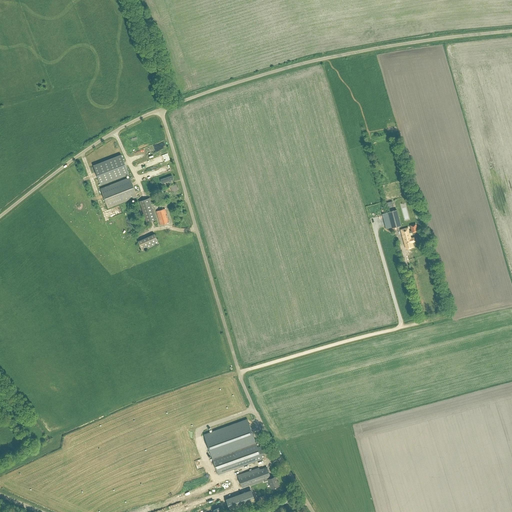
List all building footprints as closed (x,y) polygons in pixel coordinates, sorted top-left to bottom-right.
[(121,154),(93,165),(101,184),(128,174),(121,154)] [(153,174),(168,169),(167,166),(152,171),(153,174)] [(100,188),(108,208),(137,196),(130,177),(100,188)] [(139,201),(146,222),(156,219),(149,198),(139,201)] [(156,211),(160,225),(169,222),(167,215),(166,215),(165,214),(166,214),(165,208),(156,211)] [(391,228),(401,225),(396,209),(387,212),(391,228)] [(412,243),(411,242),(414,241),(413,238),(410,238),(409,233),(412,232),(412,233),(418,231),(416,224),(410,225),(411,230),(408,231),(407,227),(401,229),(405,245),(412,243)] [(138,241),(142,250),(158,243),(154,233),(138,241)] [(204,435),(212,458),(218,474),(264,458),(260,446),(257,447),(247,419),(204,435)] [(271,488),(279,486),(275,476),(270,478),(270,476),(267,467),(259,469),(259,467),(237,475),(242,487),(267,478),(271,488)] [(248,495),(227,501),(229,507),(250,501),(248,495)] [(286,498),(277,501),(279,506),(288,502),(286,498)]
